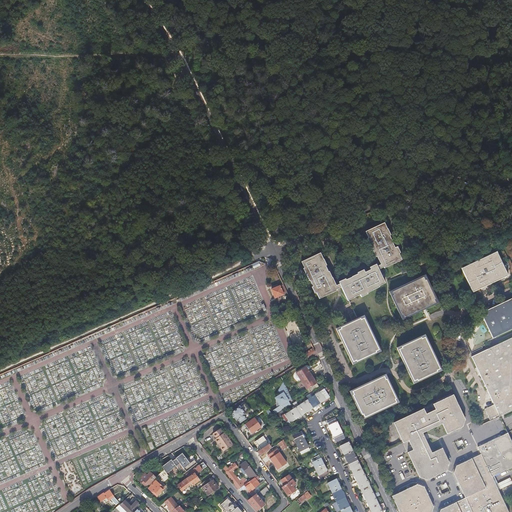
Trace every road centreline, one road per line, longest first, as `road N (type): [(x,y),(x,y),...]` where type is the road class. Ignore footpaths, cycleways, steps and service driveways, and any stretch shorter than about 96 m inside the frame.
road 1 (track): [(271,250),(0,368)]
road 2 (residential): [(141,0),(228,150),(271,250)]
road 3 (unclassified): [(271,250),(429,182),(511,179)]
road 4 (residential): [(271,250),(341,400)]
road 5 (residential): [(187,437),(227,420),(283,499),(275,511)]
road 6 (residential): [(341,400),(314,418),(361,511)]
road 7 (residential): [(341,400),(392,511)]
